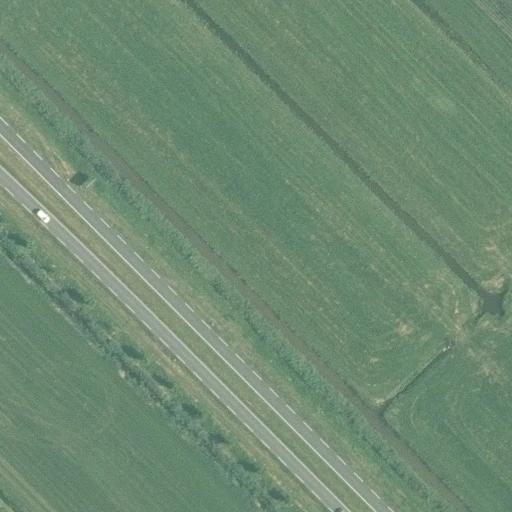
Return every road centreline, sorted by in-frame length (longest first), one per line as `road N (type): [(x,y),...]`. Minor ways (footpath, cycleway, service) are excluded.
road 1 (secondary): [(382,511),(0,127)]
road 2 (secondary): [(0,179),(338,511)]
